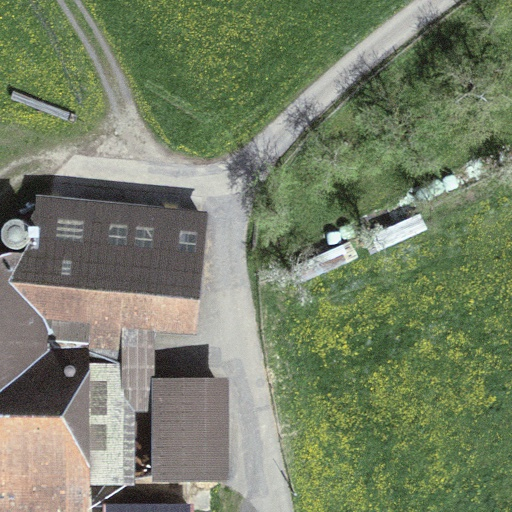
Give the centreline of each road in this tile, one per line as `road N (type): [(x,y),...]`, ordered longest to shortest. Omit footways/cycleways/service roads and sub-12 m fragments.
road 1 (track): [(439,0),(265,147),(239,193),(239,293),(279,511)]
road 2 (track): [(239,193),(179,171),(138,141),(68,0)]
